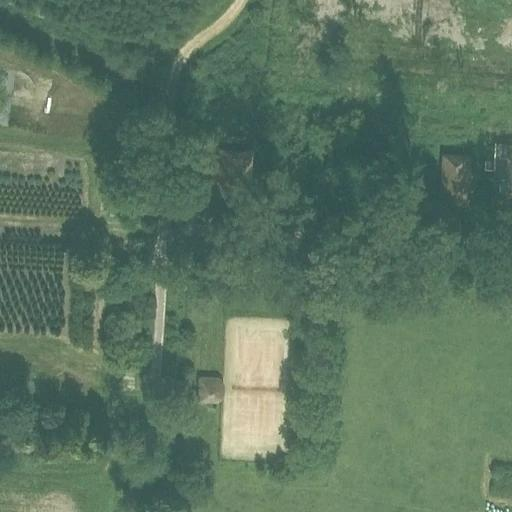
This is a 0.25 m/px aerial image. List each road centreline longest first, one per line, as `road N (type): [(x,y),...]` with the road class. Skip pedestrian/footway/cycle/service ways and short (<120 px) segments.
road 1 (track): [(9,0),(181,69)]
road 2 (track): [(156,237),(181,69)]
